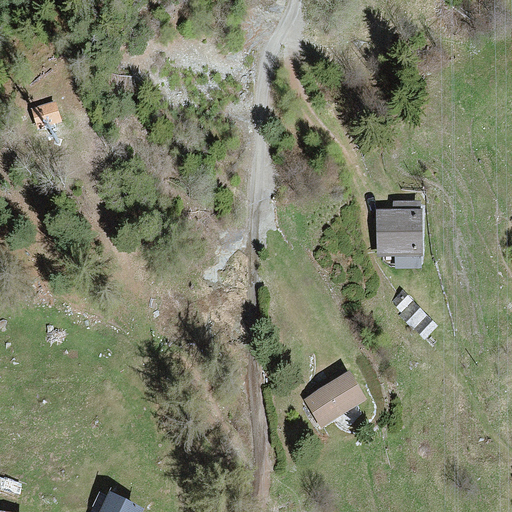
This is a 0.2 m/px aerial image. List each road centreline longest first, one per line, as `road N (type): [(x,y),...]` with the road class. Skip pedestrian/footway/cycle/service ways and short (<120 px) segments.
road 1 (track): [(255,511),(257,440),(244,342),(249,208),(263,65),(275,36)]
road 2 (track): [(275,36),(285,43),(303,112),(363,200)]
